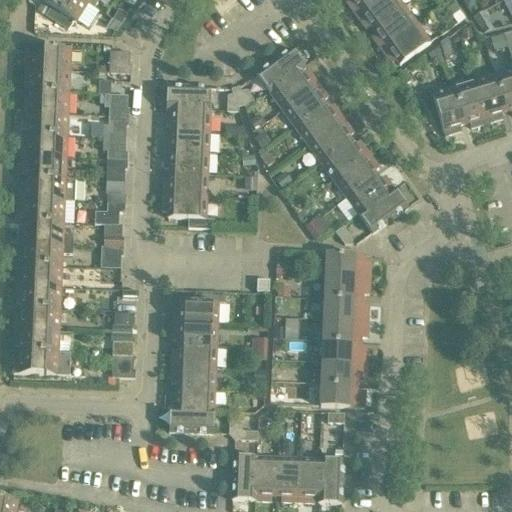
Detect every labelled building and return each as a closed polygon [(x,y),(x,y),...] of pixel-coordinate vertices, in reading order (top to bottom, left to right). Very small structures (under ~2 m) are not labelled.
[(77,0),(46,0),(43,4),(51,10),(46,18),(60,27),(68,31),(73,23),(75,25),(87,6),(77,0)] [(77,0),(87,6),(94,10),(98,3),(92,0),(77,0)] [(350,0),(351,1),(346,4),(355,18),(379,0),(350,0)] [(397,0),(379,0),(355,18),(365,31),(370,27),(373,32),(404,9),(397,0)] [(474,0),(463,0),(462,1),(468,11),(475,8),(476,2),(474,0)] [(445,8),(457,26),(465,20),(453,3),(445,8)] [(404,9),(373,32),(376,36),(371,39),(381,53),(417,27),(404,9)] [(118,11),(115,16),(112,22),(120,27),(127,17),(118,11)] [(417,27),(381,53),(390,66),(395,63),(399,68),(430,45),(417,27)] [(470,31),(461,33),(464,43),(473,40),(470,31)] [(491,41),(494,54),(506,50),(502,38),(491,41)] [(448,41),(439,46),(445,65),(449,63),(448,61),(453,59),(448,41)] [(59,75),(69,75),(70,52),(32,50),(32,56),(26,56),(26,72),(59,75)] [(292,51),(274,64),(287,82),(300,73),(301,73),(306,70),(292,51)] [(439,53),(429,59),(434,68),(444,62),(439,53)] [(287,82),(274,64),(256,77),(270,95),(287,82)] [(109,67),(108,76),(119,76),(130,76),(130,67),(128,67),(109,67)] [(59,75),(26,72),(25,89),(31,89),(31,95),(68,96),(69,75),(59,75)] [(511,72),(495,77),(506,114),(511,112),(511,117),(511,72)] [(300,73),(287,82),(270,95),(282,113),(318,87),(308,73),(303,77),(301,73),(300,73)] [(398,78),(405,88),(411,84),(405,74),(398,78)] [(506,114),(495,77),(474,84),(487,126),(503,121),(501,115),(506,114)] [(99,84),(99,97),(111,97),(111,84),(99,84)] [(487,126),(474,84),(453,90),(464,127),(469,125),(471,131),(487,126)] [(327,100),(318,87),(282,113),(295,130),(326,108),(323,103),(327,100)] [(167,88),(166,111),(188,112),(189,89),(167,88)] [(211,90),(189,89),(188,112),(210,113),(211,90)] [(464,127),(453,90),(432,97),(444,139),(461,134),(459,128),(464,127)] [(240,94),(244,108),(247,112),(256,105),(247,92),(240,94)] [(25,100),(24,116),(67,117),(68,96),(31,95),(31,100),(25,100)] [(239,110),(234,96),(227,98),(227,114),(239,115),(239,110)] [(326,108),(295,130),(308,148),(343,122),(333,108),(329,112),(326,108)] [(109,119),(129,119),(129,111),(109,110),(109,119)] [(188,112),(166,111),(165,128),(171,128),(171,133),(209,134),(210,113),(188,112)] [(259,115),(250,121),(256,130),(265,123),(259,115)] [(67,117),(24,116),(23,133),(29,133),(29,138),(67,139),(67,117)] [(129,119),(109,119),(108,128),(126,129),(128,129),(129,119)] [(343,122),(308,148),(320,165),(351,143),(348,139),(353,136),(343,122)] [(126,129),(108,128),(103,128),(103,140),(126,141),(126,129)] [(165,138),(165,154),(209,156),(209,134),(171,133),(171,138),(165,138)] [(271,144),(263,135),(254,142),(261,152),(271,144)] [(23,143),(23,159),(66,161),(67,139),(29,138),(29,143),(23,143)] [(126,141),(103,140),(102,153),(107,153),(125,154),(126,141)] [(354,147),(351,143),(320,165),(333,183),(369,157),(359,144),(354,147)] [(107,153),(107,162),(127,163),(127,154),(125,154),(107,153)] [(268,168),(274,163),(267,153),(260,158),(268,168)] [(209,156),(165,154),(164,171),(170,171),(170,176),(208,177),(209,156)] [(378,171),(369,157),(333,183),(346,201),(377,178),(374,174),(378,171)] [(66,161),(23,159),(22,176),(28,176),(28,181),(65,183),(65,182),(66,161)] [(127,163),(107,162),(107,171),(127,172),(127,163)] [(286,174),(274,182),(281,191),(292,183),(286,174)] [(164,181),(163,197),(207,199),(208,177),(170,176),(170,181),(164,181)] [(380,182),(377,178),(346,201),(359,218),(376,205),(394,192),(385,179),(380,182)] [(65,183),(28,181),(28,186),(22,186),(21,202),(74,204),(75,183),(65,182),(65,183)] [(244,194),(256,194),(257,181),(244,181),(244,194)] [(394,192),(376,205),(390,224),(407,211),(394,192)] [(125,206),(126,197),(108,197),(107,206),(125,206)] [(207,199),(163,197),(163,214),(169,214),(169,220),(189,221),(189,231),(213,231),(214,222),(207,221),(207,199)] [(21,202),(21,219),(27,219),(26,225),(63,226),(73,227),(74,204),(21,202)] [(390,224),(376,205),(359,218),(372,236),(390,224)] [(107,206),(107,215),(119,215),(125,216),(125,206),(107,206)] [(119,228),(119,215),(107,215),(95,214),(95,227),(119,228)] [(305,230),(315,243),(325,236),(315,223),(305,230)] [(20,229),(20,246),(72,248),(73,240),(63,239),(63,226),(26,225),(26,229),(20,229)] [(352,247),(352,241),(343,229),(335,235),(344,247),(352,247)] [(104,249),(106,249),(124,250),(124,241),(104,240),(104,249)] [(72,248),(20,246),(19,262),(25,262),(25,267),(62,269),(62,257),(72,257),(72,248)] [(124,250),(106,249),(106,258),(123,259),(124,250)] [(326,256),(325,279),(369,280),(370,264),(364,264),(364,258),(326,256)] [(277,266),(276,276),(285,277),(286,266),(277,266)] [(19,272),(18,287),(61,289),(62,269),(25,267),(25,273),(19,272)] [(101,283),(119,284),(120,270),(101,269),(101,283)] [(369,280),(325,279),(325,300),(363,302),(363,297),(369,297),(369,280)] [(269,295),(269,282),(258,282),(258,295),(269,295)] [(61,289),(18,287),(17,305),(23,306),(23,311),(60,312),(61,289)] [(288,289),(277,289),(277,301),(288,301),(288,289)] [(139,293),(122,292),(122,301),(138,302),(139,293)] [(202,295),(201,305),(180,304),(180,310),(174,309),(173,326),(202,327),(217,327),(218,306),(224,306),(225,296),(202,295)] [(363,302),(325,300),(324,322),(368,324),(368,307),(362,307),(363,302)] [(60,312),(23,311),(22,316),(16,316),(15,331),(59,334),(60,312)] [(117,315),(116,336),(134,336),(135,316),(117,315)] [(368,324),(324,322),(323,344),(361,345),(361,340),(367,340),(368,324)] [(202,327),(173,326),(172,342),(178,343),(178,347),(216,349),(217,327),(202,327)] [(59,334),(15,331),(15,349),(21,349),(21,353),(59,355),(59,334)] [(274,331),(273,343),(284,343),(284,331),(274,331)] [(134,336),(116,336),(115,343),(133,344),(134,336)] [(253,341),(253,351),(267,351),(268,342),(253,341)] [(273,344),(273,355),(283,356),(283,344),(273,344)] [(323,344),(322,365),(366,367),(367,351),(361,350),(361,345),(323,344)] [(216,349),(178,347),(178,353),(172,353),(171,369),(215,371),(216,349)] [(267,351),(253,351),(252,361),(267,361),(267,351)] [(14,359),(14,377),(70,379),(70,356),(59,355),(21,353),(20,359),(14,359)] [(134,372),(134,358),(113,358),(112,380),(135,381),(136,372),(134,372)] [(322,365),(321,387),(359,389),(360,383),(365,384),(366,367),(322,365)] [(215,371),(171,369),(171,386),(177,386),(176,392),(214,393),(215,371)] [(254,372),(253,384),(265,385),(266,372),(254,372)] [(359,389),(321,387),(320,410),(364,411),(365,394),(359,394),(359,389)] [(170,396),(170,412),(190,412),(192,412),(213,413),(214,393),(176,392),(176,396),(170,396)] [(284,397),(271,397),(271,406),(284,406),(284,397)] [(190,412),(170,412),(169,435),(190,436),(192,412),(190,412)] [(192,412),(190,436),(212,437),(213,413),(192,412)] [(258,420),(258,431),(266,431),(267,413),(258,420)] [(239,429),(239,415),(230,414),(229,429),(233,434),(239,429)] [(327,425),(344,426),(344,416),(328,416),(327,425)] [(257,443),(257,434),(243,433),(237,438),(241,443),(257,443)] [(233,458),(232,480),(255,481),(256,459),(233,458)] [(256,459),(255,481),(254,503),(271,504),(271,498),(276,498),(278,460),(256,459)] [(299,461),(278,460),(276,498),(281,498),(281,504),(298,505),(299,461)] [(299,461),(298,505),(314,506),(314,500),(318,500),(319,500),(320,484),(321,462),(299,461)] [(344,463),(321,462),(320,484),(343,485),(344,463)] [(255,481),(232,480),(232,502),(254,503),(255,481)] [(319,500),(318,500),(318,506),(342,507),(343,485),(320,484),(319,500)] [(0,511),(15,511),(17,504),(0,500),(0,511)]
